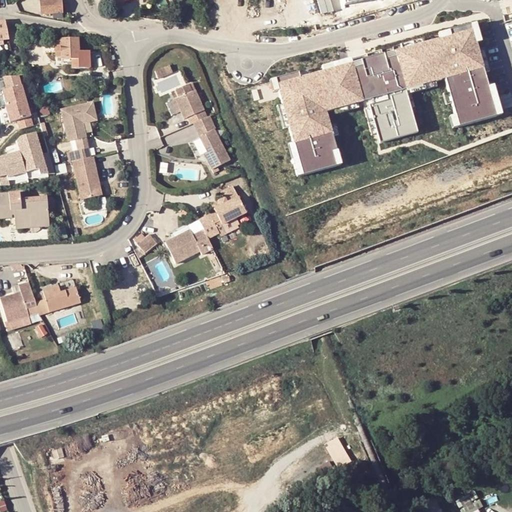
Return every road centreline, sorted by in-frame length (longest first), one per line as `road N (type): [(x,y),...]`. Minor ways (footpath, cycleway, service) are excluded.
road 1 (trunk): [(0,426),(511,245)]
road 2 (trunk): [(511,221),(0,401)]
road 3 (residential): [(125,46),(143,188),(137,216),(110,243),(0,255)]
road 4 (residential): [(267,47),(303,45),(428,11),(442,0)]
